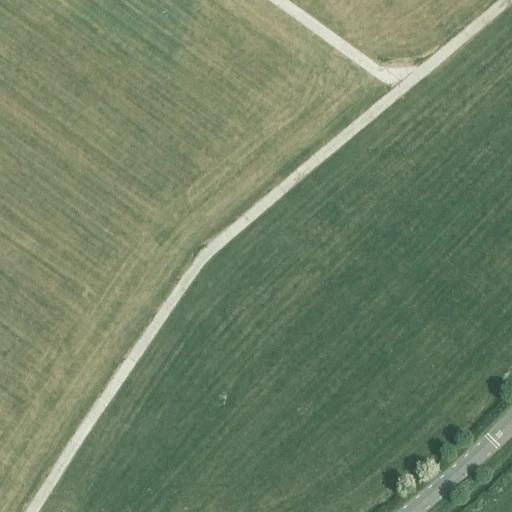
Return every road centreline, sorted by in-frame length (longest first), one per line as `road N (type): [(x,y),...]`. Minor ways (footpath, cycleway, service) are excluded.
road 1 (track): [(31,511),(196,264),(507,0)]
road 2 (track): [(404,87),(277,0)]
road 3 (tertiary): [(411,511),(511,420)]
